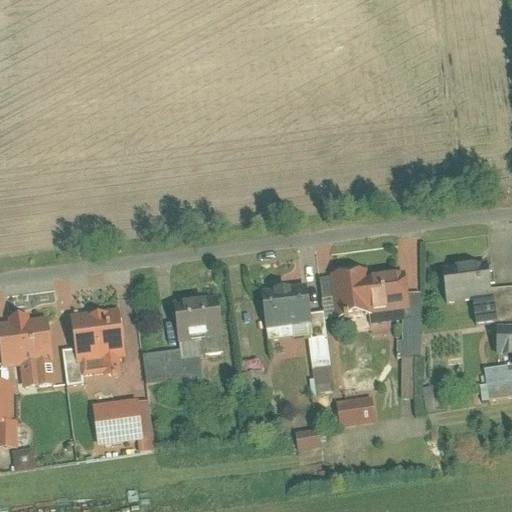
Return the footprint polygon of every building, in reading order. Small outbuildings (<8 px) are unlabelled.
[(440,272),(446,308),(489,301),(483,265),(440,272)] [(326,285),(331,322),(400,312),(395,275),(326,285)] [(264,295),(266,331),(309,328),(306,292),(264,295)] [(171,309),(177,347),(222,341),(217,302),(171,309)] [(121,316),(74,320),(77,364),(124,360),(121,316)] [(45,326),(0,328),(0,371),(48,368),(45,326)] [(511,333),(498,334),(499,360),(511,360),(511,333)] [(317,340),(305,342),(307,361),(319,359),(317,340)] [(332,413),(336,431),(372,424),(368,405),(332,413)] [(134,407),(93,412),(98,450),(139,444),(134,407)] [(313,430),(288,436),(289,444),(315,438),(313,430)] [(293,455),(317,451),(315,440),(291,445),(293,455)] [(12,475),(33,472),(30,452),(9,455),(12,475)]
